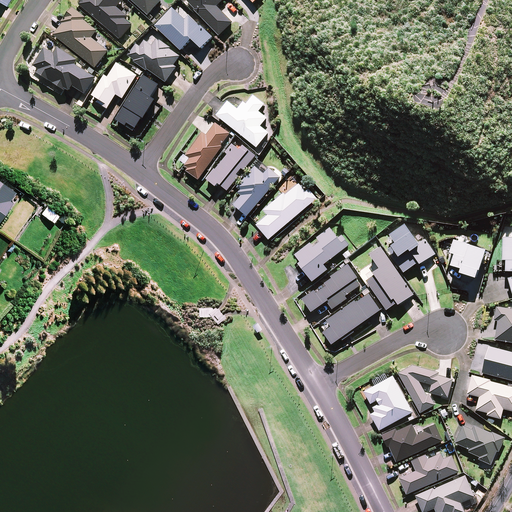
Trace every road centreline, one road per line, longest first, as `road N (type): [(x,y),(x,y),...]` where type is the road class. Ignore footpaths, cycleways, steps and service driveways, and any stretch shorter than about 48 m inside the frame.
road 1 (residential): [(138,170),(230,251),(315,382)]
road 2 (residential): [(0,88),(138,170)]
road 3 (residential): [(237,63),(207,78),(138,170)]
road 4 (residential): [(315,382),(383,511)]
road 5 (residential): [(315,382),(413,332),(447,332)]
